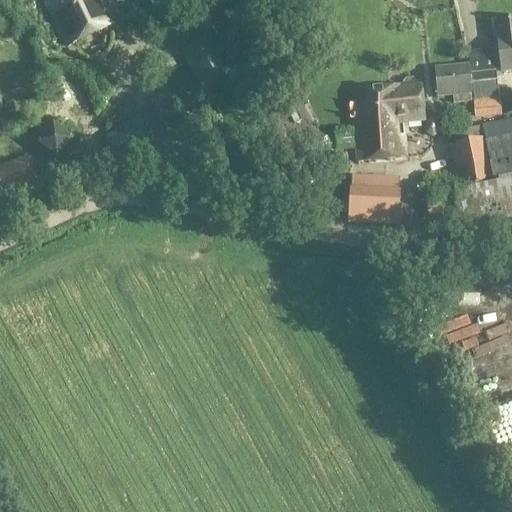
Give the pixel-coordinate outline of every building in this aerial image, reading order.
[(45,0),(69,47),(116,25),(103,0),(45,0)] [(431,18),(433,56),(452,55),(450,17),(431,18)] [(511,20),(496,23),(499,41),(498,41),(502,73),(511,71),(511,20)] [(232,77),(209,38),(183,53),(206,92),(232,77)] [(473,103),(472,94),(469,68),(436,71),(439,97),(453,96),(454,105),(473,103)] [(474,101),(499,99),(496,72),(471,75),(474,101)] [(407,159),(403,123),(424,121),(420,82),(417,79),(406,80),(403,84),(404,87),(353,92),(355,106),(349,106),(351,120),(353,119),(358,164),(407,159)] [(150,111),(106,139),(121,161),(164,133),(150,111)] [(511,243),(511,120),(482,126),(485,139),(450,147),(456,176),(421,183),(429,219),(458,212),(467,253),(511,243)] [(72,141),(54,126),(40,144),(58,159),(72,141)] [(352,131),(336,132),(337,149),(353,149),(352,131)] [(30,157),(0,167),(0,198),(40,184),(30,157)] [(335,176),(324,177),(325,193),(336,193),(335,176)] [(397,227),(399,193),(351,190),(349,225),(397,227)]
